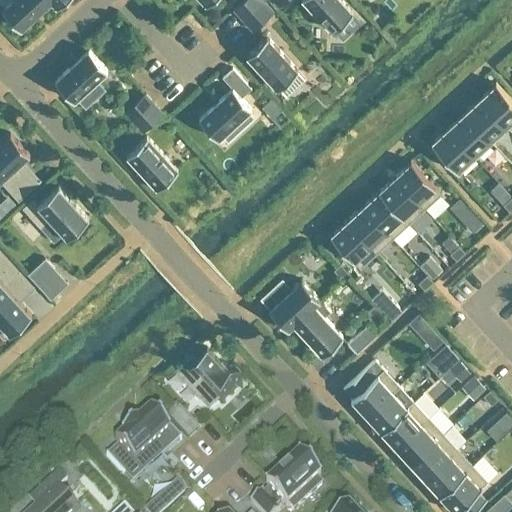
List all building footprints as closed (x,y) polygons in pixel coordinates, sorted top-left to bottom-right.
[(9,0),(2,7),(20,28),(50,0),(9,0)] [(264,1),(263,0),(241,0),(233,8),(243,20),(264,1)] [(352,11),(342,0),(304,0),(332,29),(352,11)] [(243,20),(254,30),(275,12),(264,1),(243,20)] [(268,34),(246,53),(276,87),(298,68),(268,34)] [(55,79),(73,99),(75,98),(83,108),(103,90),(94,80),(107,68),(88,48),(55,79)] [(231,85),(198,117),(218,138),(223,133),(227,137),(253,113),(249,110),(252,107),(241,96),(251,86),(233,67),(223,76),(231,85)] [(496,82),(481,95),(507,123),(511,118),(511,98),(495,81),(496,82)] [(133,121),(154,102),(145,92),(124,111),(133,121)] [(481,95),(464,112),(489,140),(507,123),(481,95)] [(163,112),(154,102),(133,121),(142,131),(163,112)] [(464,112),(449,125),(474,153),(489,140),(464,112)] [(449,125),(432,141),(431,140),(430,140),(458,170),(458,169),(474,153),(449,125)] [(11,133),(0,142),(0,178),(19,198),(39,179),(20,160),(30,152),(11,133)] [(126,153),(157,186),(177,168),(146,134),(126,153)] [(396,174),(426,206),(441,192),(410,159),(411,160),(396,174)] [(396,174),(379,189),(409,222),(426,206),(396,174)] [(65,236),(90,216),(61,183),(39,201),(35,194),(24,203),(41,224),(50,217),(65,236)] [(409,222),(379,189),(378,188),(378,189),(378,190),(364,203),(393,236),(409,222)] [(8,195),(0,202),(0,204),(8,214),(18,205),(8,195)] [(509,210),(511,207),(511,195),(503,204),(509,210)] [(451,206),(472,229),(481,221),(460,198),(451,206)] [(364,203),(348,218),(378,250),(393,236),(364,203)] [(378,250),(348,218),(331,233),(330,232),(329,233),(360,266),(378,250)] [(334,246),(325,237),(320,242),(328,251),(334,246)] [(465,251),(459,245),(458,244),(449,253),(456,259),(465,251)] [(18,269),(0,249),(0,323),(9,333),(31,313),(3,282),(8,278),(9,278),(18,269)] [(420,263),(433,277),(442,268),(429,255),(420,263)] [(45,256),(27,273),(37,283),(54,267),(45,256)] [(340,263),(333,269),(341,278),(348,272),(340,263)] [(433,280),(428,275),(427,274),(418,282),(424,289),(433,280)] [(294,322),(314,304),(320,298),(301,278),(269,307),(287,328),(294,322)] [(400,310),(402,309),(392,297),(381,307),(392,318),(400,310)] [(330,309),(320,298),(314,304),(294,322),(322,353),(342,335),(323,314),(330,309)] [(367,323),(347,342),(356,352),(377,333),(367,323)] [(431,327),(422,335),(433,346),(442,338),(431,327)] [(220,360),(206,345),(185,365),(187,366),(177,376),(196,397),(207,388),(220,402),(241,383),(227,368),(228,367),(227,367),(226,367),(220,361),(221,360),(220,360)] [(441,358),(449,366),(459,357),(451,349),(441,358)] [(375,357),(343,387),(344,387),(353,396),(350,398),(351,399),(352,398),(367,414),(399,384),(375,357)] [(459,359),(449,368),(462,382),(472,373),(459,359)] [(474,375),(462,386),(472,398),(485,387),(474,375)] [(399,384),(367,414),(381,429),(380,430),(380,431),(381,430),(414,400),(399,384)] [(498,398),(489,389),(483,395),(491,404),(498,398)] [(414,400),(381,430),(395,445),(428,415),(414,400)] [(123,434),(115,442),(118,447),(108,456),(107,454),(106,456),(124,475),(124,474),(123,472),(134,463),(142,472),(161,455),(161,456),(179,439),(180,440),(181,439),(168,425),(167,426),(151,409),(138,421),(136,419),(121,433),(123,434)] [(179,409),(169,419),(187,438),(197,429),(179,409)] [(443,431),(428,415),(395,445),(410,461),(443,431)] [(458,448),(443,431),(410,461),(425,478),(458,448)] [(440,494),(473,464),(458,448),(425,478),(439,493),(438,494),(439,494),(440,493),(440,494)] [(261,491),(250,501),(260,511),(277,511),(279,510),(275,506),(281,501),(286,506),(300,493),(305,498),(321,484),(316,478),(320,475),(300,453),(266,484),(269,489),(264,494),(261,491)] [(487,480),(473,464),(440,494),(454,509),(453,510),(454,511),(456,508),(459,511),(471,511),(487,498),(486,497),(485,498),(477,489),(487,480)] [(38,490),(45,498),(30,511),(78,511),(79,511),(58,488),(67,480),(58,471),(38,490)] [(176,482),(146,510),(147,511),(161,511),(184,491),(176,482)] [(502,511),(511,503),(511,501),(504,492),(483,511),(502,511)]
